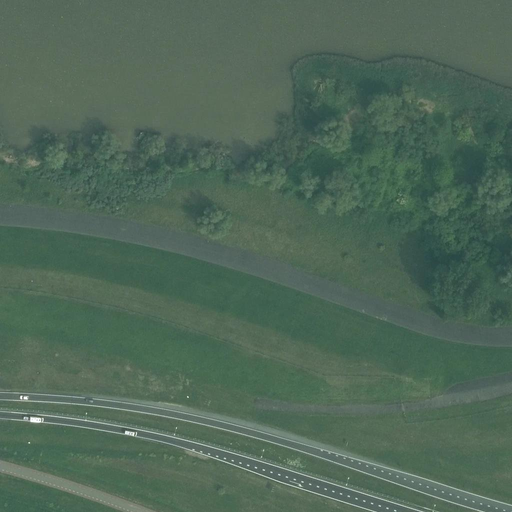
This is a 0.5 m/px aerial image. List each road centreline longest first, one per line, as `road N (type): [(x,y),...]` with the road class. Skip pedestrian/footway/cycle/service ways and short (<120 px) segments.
road 1 (trunk): [(495,511),(197,419),(0,397)]
road 2 (trunk): [(0,416),(149,436),(396,511)]
road 3 (tertiary): [(139,511),(0,466)]
